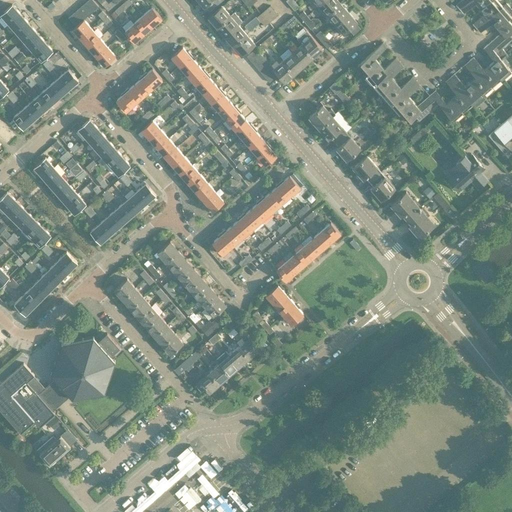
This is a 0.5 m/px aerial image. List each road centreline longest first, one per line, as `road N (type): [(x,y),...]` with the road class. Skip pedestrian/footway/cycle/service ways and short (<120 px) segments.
road 1 (residential): [(221,426),(246,417),(403,294)]
road 2 (residential): [(407,267),(276,118)]
road 3 (residential): [(213,427),(88,284)]
road 4 (residential): [(166,213),(174,203),(169,190),(92,96)]
road 5 (residential): [(268,270),(238,295),(166,213)]
road 6 (residential): [(100,511),(190,433),(213,427)]
road 7 (residential): [(276,118),(382,26)]
road 8 (residential): [(276,118),(183,21)]
road 9 (residential): [(511,396),(431,296)]
road 10 (residential): [(0,180),(92,96)]
